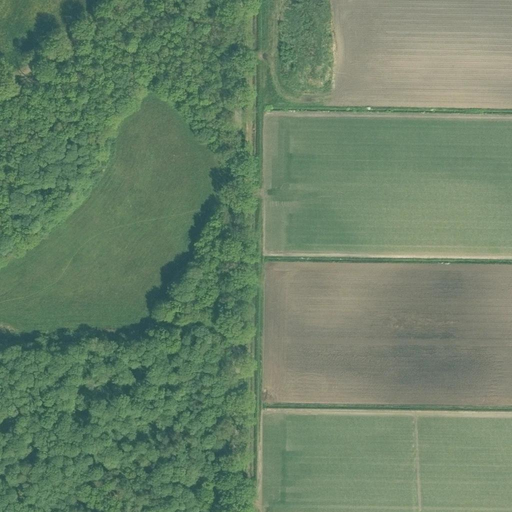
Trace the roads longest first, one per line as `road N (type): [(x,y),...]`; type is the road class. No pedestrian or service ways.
road 1 (unclassified): [(235,511),(239,0)]
road 2 (unclassified): [(0,82),(130,0)]
